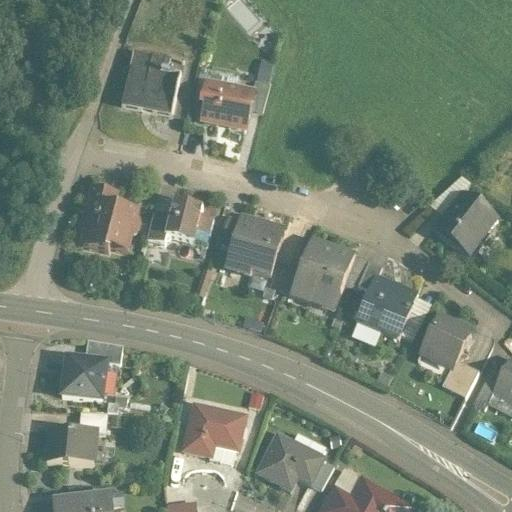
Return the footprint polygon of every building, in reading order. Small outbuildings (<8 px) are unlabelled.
[(170,68),(132,60),(121,114),(171,125),(173,116),(180,85),(167,82),(170,68)] [(197,74),(183,71),(180,85),(173,116),(188,119),(197,74)] [(269,92),(255,89),(253,102),(251,102),(248,117),(262,120),(269,92)] [(251,102),(207,93),(203,113),(207,114),(204,131),(244,139),(248,117),(251,102)] [(430,208),(446,220),(463,197),(452,189),(430,208)] [(116,200),(92,195),(87,219),(90,220),(110,224),(113,214),(116,200)] [(495,221),(463,197),(446,220),(434,235),(465,257),(483,233),(485,235),(495,221)] [(203,216),(174,209),(170,224),(165,244),(167,245),(195,251),(208,255),(210,245),(214,228),(201,225),(203,216)] [(110,224),(90,220),(83,251),(110,258),(111,254),(129,258),(132,243),(135,242),(137,241),(139,239),(139,236),(139,234),(138,231),(136,230),(138,219),(113,214),(110,224)] [(170,224),(155,220),(148,248),(165,252),(167,245),(165,244),(170,224)] [(270,234),(242,225),(240,232),(232,255),(225,275),(250,283),(252,278),(270,284),(282,247),(285,238),(270,234)] [(240,232),(228,228),(221,251),(232,255),(240,232)] [(311,247),(309,252),(300,275),(290,301),(334,321),(341,300),(344,293),(355,263),(335,255),(311,247)] [(355,263),(344,293),(355,298),(357,294),(368,269),(355,263)] [(368,269),(357,294),(369,299),(376,284),(378,284),(381,275),(368,269)] [(300,275),(289,271),(280,297),(290,301),(300,275)] [(378,284),(376,284),(369,299),(357,327),(398,344),(405,328),(410,316),(408,315),(414,301),(378,284)] [(431,308),(414,301),(408,315),(410,316),(405,328),(417,334),(431,308)] [(470,337),(439,321),(420,357),(451,373),(457,363),(470,337)] [(124,352),(89,345),(86,365),(108,369),(121,371),(124,352)] [(86,365),(68,362),(62,400),(101,406),(108,369),(86,365)] [(495,392),(494,393),(511,402),(511,363),(510,362),(503,376),(495,392)] [(478,373),(457,363),(451,373),(442,390),(464,401),(478,373)] [(503,376),(492,370),(484,386),(495,392),(503,376)] [(484,386),(473,405),(484,411),(494,393),(495,392),(484,386)] [(195,406),(184,455),(209,460),(212,447),(239,453),(247,418),(195,406)] [(106,419),(81,417),(80,435),(89,436),(105,437),(106,419)] [(80,435),(49,433),(48,452),(50,452),(49,465),(87,468),(89,436),(80,435)] [(324,465),(292,449),(294,446),(278,437),(257,476),(280,488),(279,489),(291,495),(298,481),(311,488),(324,465)] [(324,465),(311,488),(321,494),(334,470),(324,465)] [(409,511),(361,484),(350,502),(346,499),(338,511),(409,511)] [(334,492),(322,511),(338,511),(346,499),(334,492)] [(176,498),(178,508),(188,507),(187,497),(176,498)] [(110,511),(109,498),(54,503),(55,511),(110,511)]
